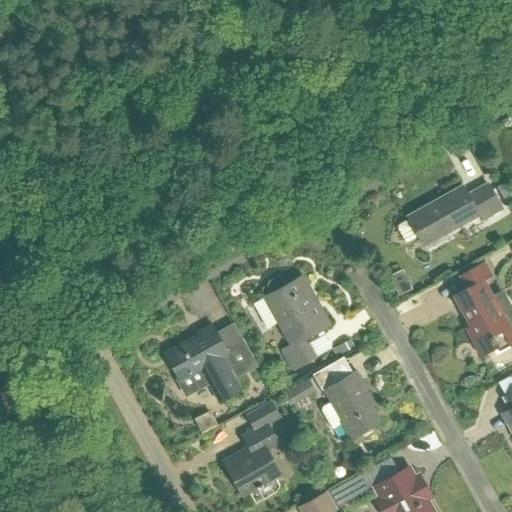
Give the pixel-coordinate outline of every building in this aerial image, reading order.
[(511,188),(508,182),(496,188),(508,209),(511,206),(511,188)] [(417,236),(423,246),(478,215),(481,220),(501,208),(487,184),(468,195),(462,186),(407,217),(408,219),(398,224),(397,228),(405,243),(417,236)] [(466,289),(452,296),(469,326),(465,329),(480,356),(494,348),(496,353),(511,343),(511,331),(508,324),(511,321),(511,309),(505,297),(496,302),(492,296),(483,280),(492,275),(485,261),(458,275),(466,289)] [(282,350),(293,370),(316,358),(305,339),(330,326),(302,276),(287,284),(283,277),(278,276),(268,281),(266,287),(270,294),(253,303),(267,327),(278,321),(291,345),(282,350)] [(209,381),(220,402),(239,391),(227,370),(234,366),(237,371),(250,364),(239,344),(227,350),(213,325),(197,334),(198,336),(164,355),(186,394),(209,381)] [(332,349),(337,356),(353,347),(349,339),(332,349)] [(322,406),(321,410),(332,429),(341,423),(350,438),(379,421),(366,398),(370,396),(355,371),(324,389),(331,401),(322,406)] [(283,394),(290,406),(316,391),(309,379),(283,394)] [(511,391),(503,397),(511,413),(511,426),(510,427),(511,431),(511,391)] [(225,464),(242,495),(280,474),(266,450),(278,443),(267,423),(279,416),(271,401),(246,415),(254,429),(242,435),(250,450),(225,464)] [(433,511),(408,467),(374,486),(379,497),(367,503),(372,511),(433,511)] [(369,489),(359,470),(327,488),(337,507),(369,489)] [(299,510),(300,511),(336,511),(326,493),(299,510)]
